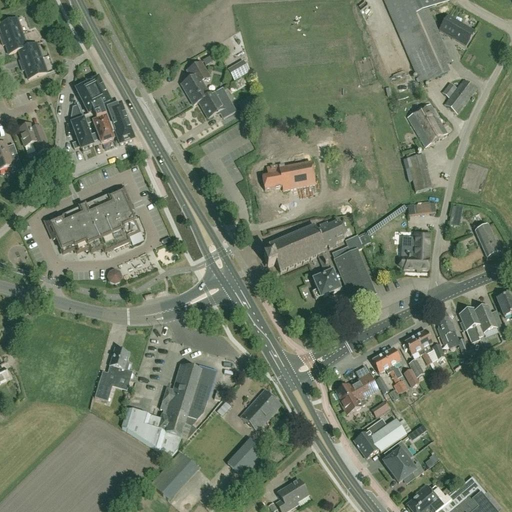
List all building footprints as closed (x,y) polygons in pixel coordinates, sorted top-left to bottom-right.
[(447,0),(383,0),(399,37),(421,86),(443,77),(439,70),(446,67),(451,65),(440,41),(437,34),(432,22),(428,12),(449,2),(447,0)] [(465,47),(474,33),(447,18),(439,32),(465,47)] [(0,38),(1,42),(22,35),(17,20),(0,26),(0,31),(2,36),(0,36),(0,38)] [(27,49),(22,35),(1,42),(3,47),(5,46),(9,56),(18,52),(27,49)] [(21,67),(41,60),(36,45),(27,49),(18,52),(21,61),(19,62),(21,67)] [(41,60),(21,67),(22,73),(25,72),(28,81),(46,75),(41,60)] [(243,62),(227,71),(234,83),(249,74),(243,62)] [(215,94),(214,94),(209,97),(202,83),(209,79),(200,64),(186,72),(186,73),(188,72),(192,79),(181,86),(193,107),(198,104),(215,94)] [(75,91),(88,116),(92,113),(94,117),(76,123),(71,125),(78,143),(72,145),(74,151),(80,149),(81,151),(88,149),(93,147),(92,144),(99,141),(100,146),(113,141),(113,140),(116,139),(119,147),(133,142),(120,107),(112,110),(110,105),(98,80),(75,91)] [(239,84),(241,91),(249,88),(247,81),(239,84)] [(456,116),(476,91),(463,82),(444,107),(456,116)] [(448,100),(456,89),(449,84),(442,95),(448,100)] [(215,94),(198,104),(208,120),(220,113),(224,119),(223,120),(236,113),(228,99),(222,89),(214,94),(215,94)] [(240,110),(244,117),(260,107),(256,100),(240,110)] [(425,149),(447,136),(430,106),(407,120),(425,149)] [(83,118),(79,107),(72,109),(70,122),(70,123),(83,118)] [(31,126),(18,131),(24,149),(33,146),(36,153),(37,155),(49,151),(44,137),(40,128),(33,131),(31,126)] [(11,162),(5,144),(0,146),(0,171),(9,168),(11,175),(22,171),(18,160),(11,162)] [(418,197),(434,193),(424,154),(408,158),(418,197)] [(315,186),(311,165),(279,171),(278,166),(266,168),(267,177),(262,178),(264,192),(282,189),(282,193),(315,186)] [(47,221),(43,223),(52,243),(56,241),(63,256),(75,250),(77,255),(88,250),(90,254),(102,249),(104,254),(129,243),(127,239),(134,236),(136,235),(138,231),(134,223),(130,214),(134,212),(123,188),(107,195),(108,196),(84,207),(79,209),(48,223),(47,221)] [(26,220),(37,210),(34,206),(23,216),(26,220)] [(459,227),(462,210),(452,208),(449,225),(459,227)] [(346,235),(342,226),(337,225),(336,223),(328,227),(327,224),(319,227),(320,231),(316,232),(314,227),(268,247),(270,253),(268,254),(268,256),(268,257),(263,260),(267,269),(276,265),(279,274),(317,257),(326,277),(313,283),(318,293),(313,295),(317,302),(321,300),(322,301),(341,292),(333,274),(334,274),(326,257),(326,256),(323,250),(328,248),(329,252),(330,251),(337,248),(336,245),(344,241),(343,239),(346,235)] [(486,259),(499,253),(487,227),(474,233),(486,259)] [(428,272),(429,236),(414,236),(414,233),(394,233),(393,245),(413,246),(412,260),(403,260),(402,260),(399,262),(399,267),(402,269),(403,269),(403,271),(428,272)] [(364,246),(371,244),(369,237),(363,239),(364,246)] [(348,249),(332,256),(335,262),(334,263),(350,300),(353,307),(361,303),(375,297),(356,253),(362,250),(361,247),(357,239),(357,238),(345,243),(348,249)] [(121,271),(108,272),(109,286),(122,285),(121,271)] [(511,303),(509,296),(496,301),(504,319),(511,316),(511,318),(511,303)] [(475,332),(478,339),(484,337),(483,335),(496,329),(487,308),(479,311),(484,321),(478,324),(479,326),(474,329),(476,332),(475,332)] [(484,321),(479,311),(474,314),(473,311),(459,317),(462,325),(460,326),(463,333),(466,332),(471,345),(479,342),(478,339),(475,332),(476,332),(474,329),(479,326),(478,324),(484,321)] [(441,339),(444,348),(457,342),(454,334),(455,334),(451,325),(450,325),(447,320),(446,320),(445,319),(441,320),(442,322),(437,324),(439,330),(437,330),(441,339)] [(500,339),(506,336),(503,329),(497,331),(500,339)] [(430,366),(432,364),(426,354),(428,353),(426,349),(432,345),(425,333),(414,339),(430,366)] [(414,339),(404,345),(411,358),(417,354),(420,358),(422,357),(427,367),(430,366),(414,339)] [(458,343),(457,344),(458,348),(462,357),(469,354),(464,341),(458,343)] [(437,362),(445,359),(440,347),(432,350),(437,362)] [(393,372),(396,376),(398,375),(393,367),(400,363),(393,351),(386,354),(386,353),(383,355),(384,356),(382,357),(389,370),(389,369),(391,373),(393,372)] [(125,364),(128,356),(115,352),(113,360),(112,359),(109,368),(107,375),(102,374),(94,400),(107,404),(112,389),(127,393),(132,374),(127,372),(129,365),(125,364)] [(389,370),(382,357),(381,358),(380,356),(377,358),(378,359),(371,363),(378,376),(385,372),(387,376),(389,375),(392,380),(396,377),(396,376),(393,372),(391,373),(389,369),(389,370)] [(424,376),(417,363),(409,368),(411,371),(416,380),(424,376)] [(186,369),(180,367),(173,392),(167,391),(160,412),(166,414),(165,418),(162,417),(160,421),(127,411),(122,430),(169,461),(177,452),(181,440),(186,442),(187,442),(196,432),(192,428),(203,415),(216,374),(199,369),(198,372),(186,369)] [(0,384),(8,380),(3,370),(1,371),(0,371),(0,384)] [(419,385),(416,381),(411,371),(404,376),(411,390),(419,385)] [(367,387),(373,383),(369,376),(348,388),(347,387),(335,394),(340,402),(353,395),(355,398),(365,393),(364,391),(367,387)] [(383,396),(389,393),(381,379),(376,382),(383,396)] [(340,402),(339,403),(347,417),(362,409),(361,408),(366,406),(363,401),(378,392),(373,383),(367,387),(364,391),(365,393),(355,398),(353,395),(340,402)] [(257,434),(281,407),(264,392),(241,418),(257,434)] [(219,403),(222,395),(216,393),(214,401),(219,403)] [(384,403),(377,408),(382,415),(389,411),(384,403)] [(386,428),(382,421),(366,432),(367,434),(353,443),(366,461),(379,452),(380,455),(406,436),(396,421),(386,428)] [(245,482),(267,457),(250,442),(227,466),(245,482)] [(401,443),(392,450),(396,455),(383,464),(390,475),(412,458),(401,443)] [(169,503),(197,473),(180,456),(151,487),(169,503)] [(412,469),(408,462),(413,459),(412,458),(390,475),(398,485),(411,475),(415,480),(424,474),(417,465),(412,469)] [(501,511),(500,511),(493,511),(487,504),(491,499),(487,494),(485,495),(472,479),(453,495),(448,499),(450,503),(439,511),(501,511)] [(279,511),(288,511),(297,507),(296,505),(308,498),(299,483),(277,496),(282,503),(276,506),(279,511)] [(417,498),(406,508),(408,511),(439,511),(450,503),(448,499),(453,495),(448,489),(440,495),(435,489),(430,493),(426,488),(416,496),(417,498)]
